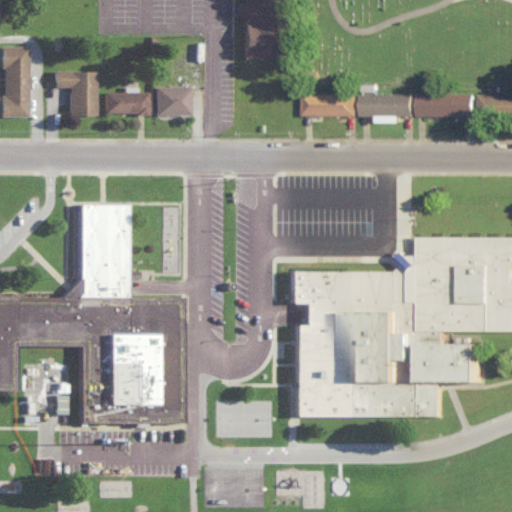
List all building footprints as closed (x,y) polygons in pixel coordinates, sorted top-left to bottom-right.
[(233,0),(233,14),(242,15),(241,57),(300,58),(300,19),(279,19),(279,0),(233,0)] [(0,114),(26,114),(27,44),(0,43),(0,114)] [(66,84),(66,113),(93,114),(94,69),(52,68),(52,84),(66,84)] [(188,113),(188,83),(152,84),(152,113),(188,113)] [(102,90),(102,112),(146,110),(145,89),(102,90)] [(301,113),(356,114),(356,92),(302,90),(301,113)] [(412,114),(413,92),(360,91),(360,113),(412,114)] [(416,92),(417,114),(474,113),(474,91),(416,92)] [(511,91),(478,91),(478,110),(511,110),(511,91)] [(180,419),(180,294),(125,294),(125,201),(77,200),(77,292),(0,291),(0,386),(13,387),(13,343),(77,343),(77,419),(180,419)] [(511,233),(418,233),(418,251),(398,251),(398,268),(289,268),(289,300),(303,300),(303,321),(293,321),(294,414),(440,414),(440,377),(481,377),(481,340),(421,340),(421,371),(412,371),(412,328),(414,328),(414,313),(418,313),(418,329),(511,328),(511,233)]
